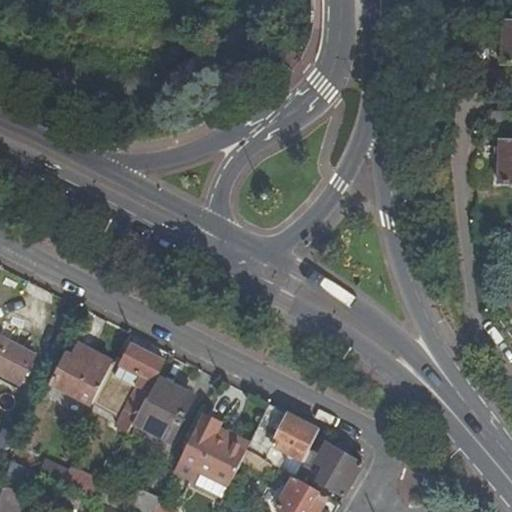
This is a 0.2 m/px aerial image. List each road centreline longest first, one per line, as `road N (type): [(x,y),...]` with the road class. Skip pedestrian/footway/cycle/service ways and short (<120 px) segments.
road 1 (residential): [(0,243),(376,440),(380,466),(365,499)]
road 2 (residential): [(511,375),(472,320),(450,80)]
road 3 (tertiary): [(246,286),(383,366),(495,458)]
road 4 (tertiary): [(335,61),(187,154),(70,161)]
road 5 (tertiary): [(455,388),(421,324),(361,137)]
road 6 (tertiary): [(455,388),(348,303),(266,255)]
road 7 (tertiary): [(335,61),(324,87),(262,135),(228,174),(221,233)]
road 8 (tertiary): [(0,166),(181,255)]
road 9 (tertiary): [(221,233),(70,161)]
road 10 (tertiary): [(266,255),(327,200),(361,137)]
road 11 (tertiary): [(361,137),(372,2)]
